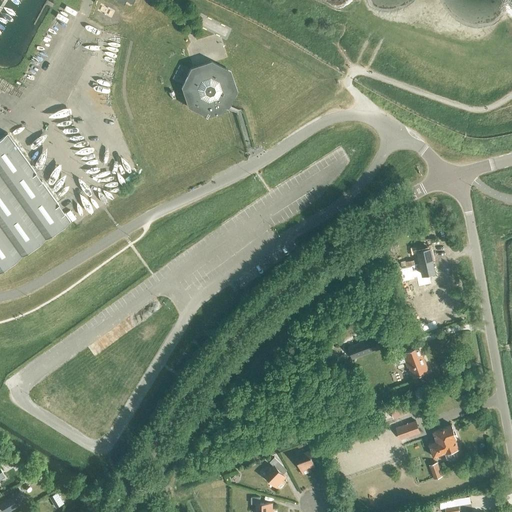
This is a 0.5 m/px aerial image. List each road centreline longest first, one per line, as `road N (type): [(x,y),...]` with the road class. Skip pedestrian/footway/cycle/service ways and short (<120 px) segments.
road 1 (tertiary): [(110,511),(230,336),(347,233),(451,178)]
road 2 (unclassified): [(0,297),(332,117),(369,115),(396,135)]
road 3 (unclassified): [(511,455),(469,223)]
